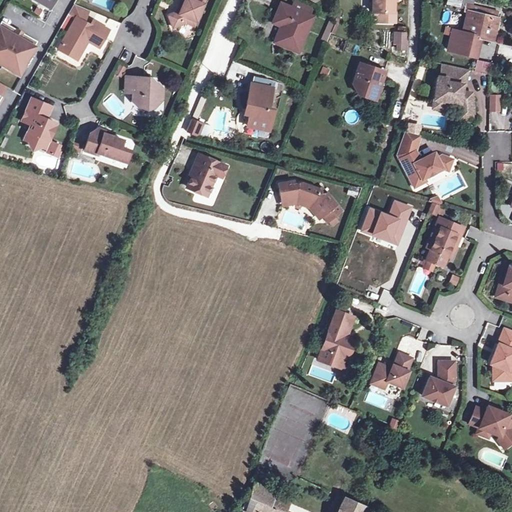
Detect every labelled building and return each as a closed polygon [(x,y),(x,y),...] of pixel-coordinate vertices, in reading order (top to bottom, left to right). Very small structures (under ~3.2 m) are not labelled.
[(203,0),(184,0),(178,14),(175,13),(167,16),(172,29),(185,24),(193,27),(203,0)] [(282,0),(281,0),(278,7),(287,11),(290,3),(282,0)] [(300,0),(295,0),(293,5),(313,13),(316,6),(300,0)] [(380,13),(380,20),(379,24),(393,25),(393,2),(393,0),(371,0),(371,13),(374,13),(380,13)] [(456,0),(447,0),(446,6),(460,9),(462,1),(456,0)] [(315,14),(313,13),(293,5),(290,3),(287,11),(278,7),(272,21),(281,24),(274,40),(300,51),(315,14)] [(494,37),(500,9),(467,3),(466,10),(470,10),(466,31),(462,30),(458,50),(478,54),(481,38),(478,37),(479,34),(482,35),(494,37)] [(75,19),(58,51),(77,62),(87,43),(98,49),(108,32),(92,22),(89,27),(75,19)] [(321,41),(327,43),(334,24),(328,22),(321,41)] [(17,32),(1,23),(0,25),(0,65),(11,71),(13,67),(22,71),(37,43),(22,35),(21,37),(15,34),(17,32)] [(332,35),(340,38),(343,27),(337,24),(332,35)] [(393,51),(407,51),(408,33),(393,33),(393,51)] [(492,74),(493,63),(483,62),(482,73),(492,74)] [(364,63),(356,84),(359,91),(369,95),(368,97),(378,101),(389,73),(364,63)] [(451,110),(452,101),(462,103),(462,111),(476,111),(475,93),(464,91),(465,83),(461,83),(464,67),(445,63),(444,76),(441,76),(437,99),(435,107),(451,110)] [(125,70),(119,66),(114,75),(120,78),(125,70)] [(13,67),(11,71),(19,76),(22,71),(13,67)] [(461,83),(465,83),(474,70),(464,67),(461,83)] [(257,76),(255,82),(270,86),(271,80),(257,76)] [(144,79),(131,78),(131,94),(132,94),(131,102),(138,109),(153,109),(153,100),(162,101),(162,90),(157,84),(155,84),(144,83),(144,80),(144,79)] [(270,86),(255,82),(252,81),(247,104),(251,105),(247,124),(270,130),(275,109),(269,108),(274,87),(270,86)] [(501,96),(491,96),(491,111),(501,111),(501,96)] [(23,122),(32,126),(25,140),(32,144),(33,145),(40,142),(41,139),(49,142),(56,125),(47,121),(45,120),(51,108),(32,100),(23,122)] [(201,123),(192,119),(187,131),(196,135),(201,123)] [(97,129),(90,134),(84,151),(96,155),(97,153),(126,162),(129,151),(120,148),(122,141),(103,134),(104,132),(97,129)] [(398,160),(411,190),(417,187),(420,182),(423,181),(441,173),(447,175),(451,163),(440,159),(435,161),(431,163),(428,163),(426,159),(419,162),(415,152),(421,136),(406,132),(397,156),(398,160)] [(47,148),(49,142),(41,139),(40,142),(33,145),(32,144),(30,147),(38,150),(47,148)] [(60,147),(52,143),(47,153),(53,155),(55,151),(58,152),(60,147)] [(82,146),(74,143),(71,150),(79,153),(82,146)] [(226,166),(199,154),(193,168),(195,169),(187,187),(207,195),(216,175),(221,177),(226,166)] [(497,161),(495,170),(504,172),(506,163),(497,161)] [(279,183),(282,202),(298,199),(313,204),(323,216),(324,216),(337,204),(327,192),(324,194),(319,188),(303,182),(295,184),(294,180),(279,183)] [(435,200),(434,203),(440,205),(442,205),(443,203),(440,196),(435,198),(435,200)] [(282,202),(283,206),(298,203),(310,207),(320,219),(323,216),(313,204),(298,199),(282,202)] [(434,203),(433,203),(429,211),(436,215),(440,205),(434,203)] [(337,204),(324,216),(329,222),(343,210),(337,204)] [(453,244),(460,227),(441,218),(428,247),(433,249),(428,260),(443,266),(448,256),(452,258),(457,246),(453,244)] [(465,228),(460,227),(453,244),(457,246),(465,228)] [(511,266),(505,283),(502,282),(497,296),(507,299),(508,294),(511,295),(511,266)] [(452,275),(448,284),(456,287),(459,278),(452,275)] [(353,315),(335,309),(317,358),(338,366),(343,354),(347,356),(353,340),(345,337),(342,338),(341,335),(343,331),(346,332),(353,315)] [(511,333),(504,330),(501,336),(511,340),(511,333)] [(511,340),(501,336),(490,364),(493,365),(493,380),(508,381),(508,371),(510,366),(511,361),(511,340)] [(412,359),(398,354),(393,369),(378,363),(370,385),(386,391),(388,386),(403,392),(411,373),(408,372),(412,359)] [(429,377),(421,395),(444,404),(452,386),(450,386),(453,380),(453,362),(438,362),(438,374),(440,375),(437,380),(429,377)] [(475,408),(468,424),(478,428),(489,433),(498,437),(497,441),(503,450),(511,443),(511,434),(509,431),(511,424),(511,418),(498,412),(492,410),(487,408),(485,412),(475,408)] [(399,422),(392,419),(389,426),(396,429),(399,422)] [(489,433),(478,428),(475,434),(486,439),(489,433)] [(246,510),(249,511),(286,511),(292,498),(254,481),(246,510)] [(363,511),(365,507),(344,497),(337,511),(363,511)]
